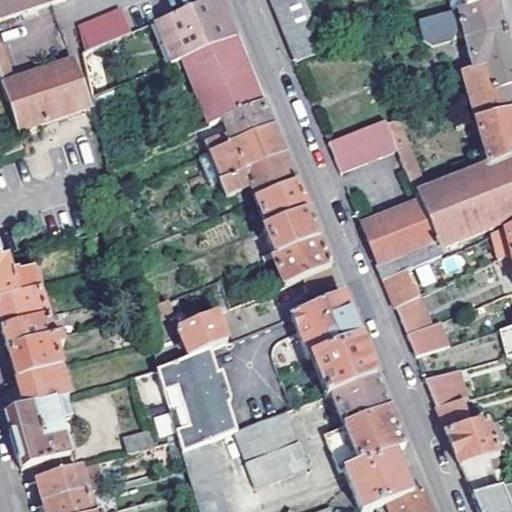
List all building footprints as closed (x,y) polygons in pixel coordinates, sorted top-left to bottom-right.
[(0,0),(0,53),(11,82),(28,129),(40,125),(42,130),(51,127),(50,121),(95,105),(95,102),(79,57),(21,78),(8,43),(4,44),(0,32),(0,22),(64,0),(0,0)] [(220,0),(215,0),(159,23),(168,46),(174,43),(182,61),(237,39),(225,10),(220,0)] [(283,36),(315,23),(305,0),(291,0),(271,6),(283,36)] [(464,0),(468,12),(497,2),(502,1),(501,0),(464,0)] [(464,74),(471,101),(511,87),(511,61),(507,42),(497,2),(468,12),(420,27),(425,43),(435,49),(454,44),(456,33),(464,31),(474,70),(464,74)] [(86,52),(103,45),(132,34),(121,5),(80,22),(86,52)] [(326,50),(315,23),(283,36),(295,64),(326,50)] [(185,64),(207,127),(221,121),(263,104),(249,68),(237,39),(185,64)] [(86,52),(90,72),(107,67),(103,45),(86,52)] [(0,53),(0,86),(11,82),(0,53)] [(511,87),(471,101),(477,126),(511,116),(511,87)] [(137,119),(130,90),(97,105),(103,133),(137,119)] [(205,145),(210,156),(274,129),(265,110),(263,104),(221,121),(228,138),(223,140),(222,138),(205,145)] [(103,133),(110,166),(163,144),(156,116),(137,119),(103,133)] [(511,116),(477,126),(489,168),(511,158),(511,116)] [(339,172),(398,153),(388,128),(386,124),(327,143),(339,172)] [(388,128),(398,153),(410,184),(422,179),(400,124),(388,128)] [(215,167),(221,183),(285,157),(282,150),(274,129),(210,156),(215,167)] [(285,157),(221,183),(219,184),(225,197),(248,188),(254,202),(296,184),(288,164),(285,157)] [(416,198),(418,203),(435,243),(378,268),(384,281),(406,272),(442,257),(439,250),(511,220),(511,158),(489,168),(464,179),(416,198)] [(410,184),(416,198),(464,179),(459,164),(422,179),(410,184)] [(221,183),(215,167),(203,172),(210,187),(219,184),(221,183)] [(254,202),(265,231),(308,213),(305,206),(296,184),(254,202)] [(435,243),(418,203),(362,227),(365,235),(378,268),(435,243)] [(263,232),(273,259),(318,240),(310,219),(308,213),(265,231),(263,232)] [(511,226),(492,235),(499,261),(511,257),(511,226)] [(303,281),(330,269),(321,247),(318,240),(273,259),(271,260),(282,289),(303,281)] [(8,261),(0,263),(0,304),(40,293),(33,272),(21,275),(20,271),(12,273),(8,261)] [(330,269),(303,281),(309,295),(336,283),(330,269)] [(412,286),(406,272),(384,281),(395,309),(420,298),(415,285),(412,286)] [(0,322),(1,326),(3,332),(47,320),(40,293),(0,304),(0,322)] [(430,328),(420,298),(395,309),(407,338),(430,328)] [(311,359),(359,339),(357,334),(343,299),(272,329),(285,361),(277,364),(280,372),(281,371),(307,361),(311,359)] [(167,305),(149,313),(154,325),(172,317),(167,305)] [(50,331),(58,329),(55,318),(47,320),(50,331)] [(228,348),(216,318),(178,334),(190,364),(210,355),(228,348)] [(7,348),(9,354),(61,339),(58,329),(50,331),(47,320),(3,332),(7,348)] [(505,360),(511,358),(511,326),(498,332),(505,360)] [(416,360),(439,352),(430,328),(407,338),(416,360)] [(61,339),(9,354),(16,378),(17,384),(61,372),(56,351),(63,348),(61,339)] [(330,397),(375,379),(368,360),(359,339),(311,359),(327,398),(330,397)] [(159,342),(152,345),(156,353),(163,350),(159,342)] [(236,401),(226,378),(221,380),(210,355),(190,364),(158,378),(175,442),(181,456),(206,446),(233,436),(242,432),(230,403),(236,401)] [(17,384),(25,411),(64,400),(69,398),(61,372),(17,384)] [(463,401),(456,373),(425,382),(436,409),(463,401)] [(343,430),(388,411),(378,385),(375,379),(330,397),(343,430)] [(8,423),(22,472),(70,459),(61,423),(70,420),(64,400),(25,411),(6,417),(8,423)] [(436,409),(446,434),(470,427),(463,401),(436,409)] [(392,420),(388,411),(343,430),(346,436),(326,445),(338,475),(344,473),(395,453),(404,449),(392,420)] [(284,415),(242,432),(233,436),(245,465),(244,466),(254,491),(307,469),(298,445),(296,445),(284,415)] [(461,469),(490,461),(498,459),(483,423),(470,427),(446,434),(454,453),(461,469)] [(346,436),(343,430),(323,438),(326,445),(346,436)] [(153,451),(150,440),(134,444),(134,442),(124,445),(127,458),(153,451)] [(230,511),(206,446),(181,456),(197,511),(230,511)] [(395,453),(344,473),(360,511),(364,511),(387,504),(411,495),(408,487),(395,453)] [(473,498),(497,491),(490,461),(461,469),(473,498)] [(37,484),(44,508),(86,496),(79,472),(37,484)] [(475,504),(478,511),(508,511),(507,507),(511,505),(511,486),(497,491),(473,498),(475,504)] [(429,511),(421,491),(411,495),(387,504),(389,511),(429,511)] [(44,511),(90,511),(86,496),(44,508),(44,511)]
